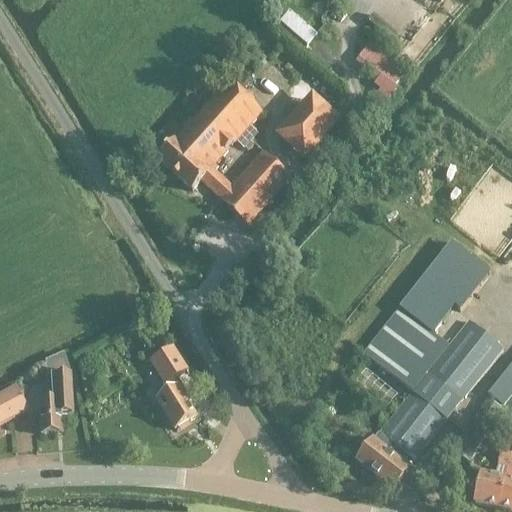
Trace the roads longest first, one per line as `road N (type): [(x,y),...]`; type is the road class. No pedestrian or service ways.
road 1 (unclassified): [(239,408),(0,22)]
road 2 (track): [(367,0),(352,44),(350,131),(185,315)]
road 3 (tertiary): [(0,482),(215,485)]
